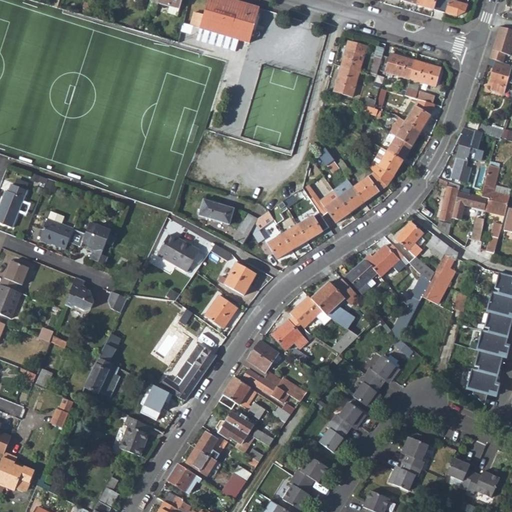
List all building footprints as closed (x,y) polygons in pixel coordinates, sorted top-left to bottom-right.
[(157,0),(158,0),(158,3),(171,7),(179,9),(182,0),(157,0)] [(208,0),(203,20),(200,30),(238,41),(249,44),(259,9),(229,0),(208,0)] [(418,0),(417,5),(433,10),(435,0),(418,0)] [(449,0),(445,13),(457,17),(465,13),(468,0),(449,0)] [(171,7),(169,16),(177,19),(179,9),(171,7)] [(197,18),(195,28),(200,30),(203,20),(197,18)] [(183,24),(181,31),(190,34),(192,27),(183,24)] [(511,30),(498,26),(487,58),(502,63),(505,54),(509,56),(511,46),(511,30)] [(192,27),(190,34),(236,47),(238,41),(200,30),(195,28),(192,27)] [(345,55),(341,67),(360,73),(366,48),(348,43),(346,51),(345,55)] [(390,55),(385,73),(410,80),(415,62),(390,55)] [(374,56),(370,73),(376,75),(382,58),(374,56)] [(415,62),(410,80),(435,87),(435,85),(439,72),(440,69),(415,62)] [(491,77),(488,85),(491,86),(490,90),(503,94),(506,82),(511,69),(495,64),(492,74),(491,77)] [(341,67),(334,92),(353,97),(360,73),(341,67)] [(376,77),(373,87),(380,89),(383,77),(376,75),(376,77)] [(407,89),(405,97),(418,100),(432,104),(434,97),(407,89)] [(366,99),(364,106),(374,110),(376,102),(366,99)] [(418,100),(405,122),(421,132),(430,116),(434,105),(432,104),(418,100)] [(405,122),(397,137),(412,147),(421,132),(405,122)] [(478,124),(475,131),(482,133),(486,134),(501,138),(503,131),(478,124)] [(462,135),(450,178),(467,183),(471,168),(466,166),(469,154),(472,155),(473,150),(477,151),(480,140),(482,133),(475,131),(463,128),(460,134),(462,135)] [(390,133),(387,138),(394,142),(388,152),(403,161),(412,147),(397,137),(390,133)] [(387,138),(381,148),(388,152),(394,142),(387,138)] [(325,149),(318,154),(326,166),(334,161),(325,149)] [(379,167),(374,173),(386,186),(388,184),(403,161),(388,152),(379,167)] [(342,161),(337,165),(341,171),(347,167),(342,161)] [(337,165),(331,169),(335,175),(341,171),(337,165)] [(484,186),(482,198),(487,199),(484,210),(505,215),(510,195),(490,191),(491,188),(490,188),(494,171),(488,170),(484,186)] [(374,173),(354,188),(364,202),(386,186),(374,173)] [(438,179),(437,184),(446,187),(440,219),(447,221),(446,222),(439,221),(438,227),(448,234),(452,218),(459,192),(460,187),(460,186),(438,179)] [(7,189),(0,206),(0,220),(14,226),(29,189),(13,182),(10,190),(7,189)] [(460,187),(459,192),(482,198),(484,186),(473,183),(471,189),(460,187)] [(354,188),(340,198),(350,212),(364,202),(354,188)] [(319,201),(314,205),(323,218),(329,214),(335,223),(350,212),(340,198),(334,190),(319,201)] [(459,192),(452,218),(461,220),(463,210),(461,210),(462,205),(484,210),(487,199),(482,198),(459,192)] [(293,195),(284,201),(288,208),(297,201),(293,195)] [(315,195),(310,198),(314,205),(319,201),(315,195)] [(203,200),(199,216),(230,226),(234,209),(203,200)] [(275,207),(270,211),(274,219),(276,224),(284,219),(281,214),(288,208),(284,201),(275,207)] [(258,219),(251,231),(258,242),(265,237),(259,228),(274,219),(270,211),(258,219)] [(249,214),(234,241),(242,246),(251,231),(258,219),(249,214)] [(477,217),(472,240),(480,243),(484,215),(480,215),(479,218),(477,217)] [(313,216),(298,225),(307,241),(322,232),(313,216)] [(50,217),(42,237),(67,247),(70,240),(75,228),(50,217)] [(75,228),(70,240),(83,246),(85,240),(91,243),(89,248),(95,251),(92,258),(107,263),(110,255),(102,253),(107,241),(115,244),(118,236),(110,233),(112,229),(91,221),(86,232),(75,228)] [(411,223),(395,240),(415,259),(422,251),(414,244),(423,235),(411,223)] [(298,225),(283,235),(292,250),(307,241),(298,225)] [(167,234),(156,254),(186,271),(199,248),(181,239),(180,241),(167,234)] [(433,238),(429,243),(444,255),(449,247),(433,234),(431,237),(433,238)] [(283,235),(268,244),(277,259),(292,250),(283,235)] [(492,239),(487,255),(494,257),(498,241),(492,239)] [(429,243),(427,245),(442,258),(444,255),(429,243)] [(370,254),(365,259),(378,273),(381,277),(399,260),(385,245),(372,257),(370,254)] [(430,282),(422,297),(427,300),(430,301),(437,305),(455,272),(448,268),(453,258),(456,260),(458,253),(449,247),(444,255),(442,258),(435,273),(430,282)] [(229,258),(219,274),(222,276),(228,279),(237,263),(229,258)] [(365,259),(346,276),(362,294),(369,288),(366,284),(378,273),(365,259)] [(5,276),(2,284),(17,290),(19,283),(25,285),(32,268),(13,260),(6,277),(5,276)] [(222,276),(219,281),(245,296),(251,285),(254,286),(260,276),(237,263),(228,279),(222,276)] [(426,266),(419,274),(422,275),(430,282),(435,273),(426,266)] [(511,275),(499,272),(494,291),(499,292),(498,295),(511,298),(511,275)] [(422,275),(411,296),(420,301),(422,297),(430,282),(422,275)] [(77,276),(66,304),(72,307),(79,304),(89,308),(95,305),(97,300),(92,291),(84,287),(87,281),(77,276)] [(329,282),(311,299),(322,311),(326,316),(350,332),(357,321),(337,306),(345,299),(329,282)] [(2,284),(0,287),(0,313),(12,318),(23,292),(17,290),(2,284)] [(111,290),(108,299),(110,308),(121,312),(128,297),(111,290)] [(457,293),(452,309),(463,312),(468,296),(457,293)] [(492,293),(487,309),(494,311),(493,315),(511,319),(511,318),(511,298),(498,295),(492,293)] [(220,295),(205,316),(223,329),(238,308),(220,295)] [(308,297),(290,314),(292,317),(303,329),(322,311),(311,299),(308,297)] [(414,313),(412,316),(420,320),(428,304),(425,302),(427,300),(422,297),(420,301),(414,313)] [(405,309),(394,329),(401,338),(412,316),(414,313),(405,309)] [(184,313),(179,321),(184,324),(189,316),(184,313)] [(489,313),(485,330),(489,331),(488,335),(507,340),(511,319),(493,315),(489,313)] [(292,317),(272,335),(285,349),(294,342),(300,336),(301,335),(299,333),(303,329),(292,317)] [(45,327),(40,337),(50,341),(53,335),(54,331),(45,327)] [(394,329),(390,330),(398,340),(401,338),(394,329)] [(350,332),(340,342),(346,349),(358,338),(350,332)] [(110,333),(99,357),(109,362),(121,338),(110,333)] [(482,333),(478,349),(484,351),(484,355),(502,359),(505,348),(507,340),(488,335),(482,333)] [(53,335),(50,341),(54,343),(53,346),(56,347),(57,344),(65,348),(67,342),(53,335)] [(300,336),(294,342),(297,345),(303,340),(300,336)] [(247,360),(243,366),(288,394),(300,402),(306,394),(282,378),(281,380),(266,370),(274,359),(277,354),(278,353),(260,341),(247,360)] [(167,378),(160,388),(184,400),(217,355),(199,343),(173,382),(167,378)] [(402,344),(397,350),(405,356),(409,350),(402,344)] [(295,350),(291,355),(299,360),(302,355),(295,350)] [(479,353),(475,369),(480,370),(479,373),(497,378),(502,359),(484,355),(479,353)] [(367,367),(362,374),(379,386),(386,376),(390,380),(398,369),(380,356),(371,369),(367,367)] [(96,364),(85,386),(110,397),(119,377),(115,375),(119,367),(109,362),(99,357),(96,364)] [(42,369),(36,384),(46,388),(53,373),(42,369)] [(248,369),(243,378),(282,402),(288,394),(248,369)] [(29,370),(23,382),(32,386),(37,373),(29,370)] [(472,372),(468,387),(475,389),(474,393),(480,394),(492,397),(495,388),(497,378),(479,373),(472,372)] [(360,382),(350,395),(368,409),(377,397),(373,394),(379,386),(362,374),(358,380),(360,382)] [(235,377),(223,395),(235,403),(239,405),(250,388),(235,377)] [(480,394),(478,401),(489,410),(492,397),(480,394)] [(223,395),(219,401),(231,409),(235,403),(223,395)] [(63,397),(58,409),(68,413),(73,402),(63,397)] [(334,413),(329,419),(346,432),(352,423),(356,426),(365,413),(347,400),(337,415),(334,413)] [(247,401),(243,407),(248,410),(252,404),(247,401)] [(248,410),(248,411),(259,419),(265,410),(253,402),(252,404),(248,410)] [(285,404),(282,409),(291,415),(294,410),(285,404)] [(278,407),(273,415),(285,423),(291,415),(282,409),(278,407)] [(56,408),(50,422),(63,427),(68,413),(58,409),(56,408)] [(226,420),(225,421),(248,435),(248,434),(253,426),(247,422),(248,419),(242,415),(240,418),(231,412),(226,420)] [(128,427),(120,447),(139,456),(148,434),(144,432),(147,425),(129,416),(125,426),(128,427)] [(327,428),(317,441),(335,454),(343,442),(339,440),(346,432),(329,419),(324,426),(327,428)] [(221,421),(217,428),(218,431),(218,432),(228,439),(230,437),(239,443),(241,445),(248,435),(225,421),(221,421)] [(257,429),(252,437),(253,437),(269,447),(273,440),(257,429)] [(206,433),(196,448),(215,460),(227,441),(220,437),(217,441),(212,437),(206,433)] [(239,443),(236,447),(245,452),(248,446),(247,446),(253,437),(252,437),(248,434),(248,435),(241,445),(239,443)] [(407,436),(402,449),(407,451),(402,462),(421,470),(425,463),(421,461),(428,446),(407,436)] [(186,463),(207,476),(212,468),(217,472),(221,464),(215,460),(196,448),(186,463)] [(252,449),(249,455),(251,456),(259,461),(263,456),(252,449)] [(5,452),(0,464),(0,481),(6,484),(5,485),(16,490),(17,488),(23,491),(28,490),(36,471),(25,466),(24,468),(15,464),(18,457),(5,452)] [(295,467),(290,474),(308,485),(313,477),(318,480),(326,467),(307,454),(298,469),(295,467)] [(251,456),(248,462),(256,467),(259,461),(251,456)] [(453,458),(446,474),(460,479),(457,484),(468,488),(474,474),(465,470),(468,464),(453,458)] [(393,469),(387,482),(408,492),(415,476),(418,478),(421,470),(402,462),(398,472),(393,469)] [(178,464),(168,481),(189,494),(200,477),(178,464)] [(238,465),(234,472),(247,480),(251,474),(238,465)] [(468,488),(467,490),(473,494),(475,490),(490,497),(499,478),(484,471),(481,477),(474,474),(468,488)] [(229,480),(241,488),(247,480),(234,472),(229,480)] [(289,483),(280,497),(299,510),(307,498),(301,495),(308,485),(290,474),(286,481),(289,483)] [(93,511),(108,511),(118,493),(113,490),(118,481),(112,477),(93,511)] [(227,483),(222,491),(234,499),(240,491),(227,483)] [(370,491),(362,507),(368,509),(366,511),(384,511),(390,500),(370,491)] [(172,493),(167,503),(181,511),(183,511),(186,511),(190,506),(183,502),(184,500),(172,493)] [(179,511),(181,511),(167,503),(164,501),(160,508),(162,509),(160,511),(179,511)]
